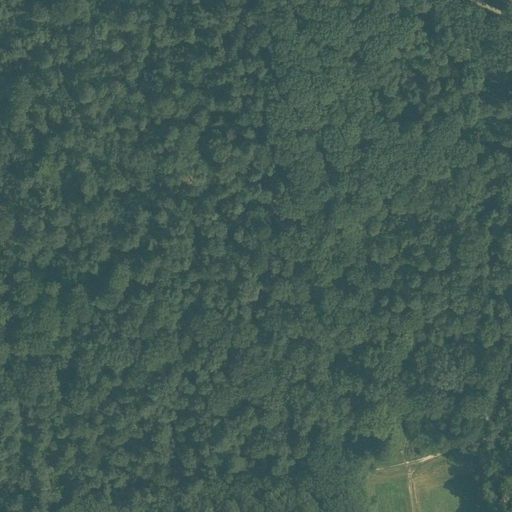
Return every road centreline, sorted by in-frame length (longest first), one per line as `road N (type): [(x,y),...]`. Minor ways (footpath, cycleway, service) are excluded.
road 1 (track): [(511,138),(304,203),(246,247),(89,278),(0,319)]
road 2 (track): [(72,511),(511,439)]
road 3 (track): [(365,185),(378,310),(408,462)]
